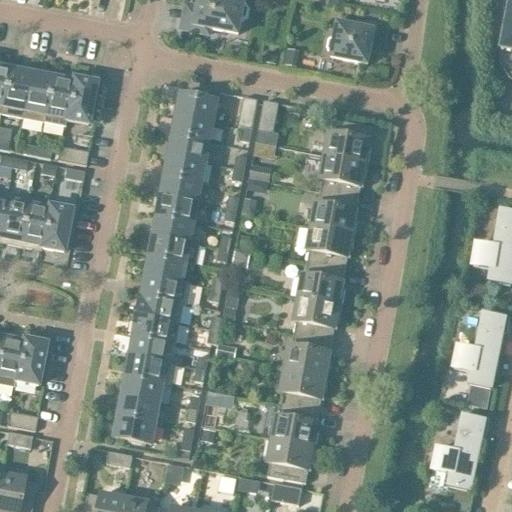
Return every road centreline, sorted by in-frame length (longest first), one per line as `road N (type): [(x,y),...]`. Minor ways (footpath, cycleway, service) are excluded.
road 1 (residential): [(50,511),(140,48)]
road 2 (residential): [(341,511),(409,176),(416,125),(406,108)]
road 3 (residential): [(406,108),(171,63),(140,48)]
road 4 (residential): [(140,48),(113,33),(0,12)]
